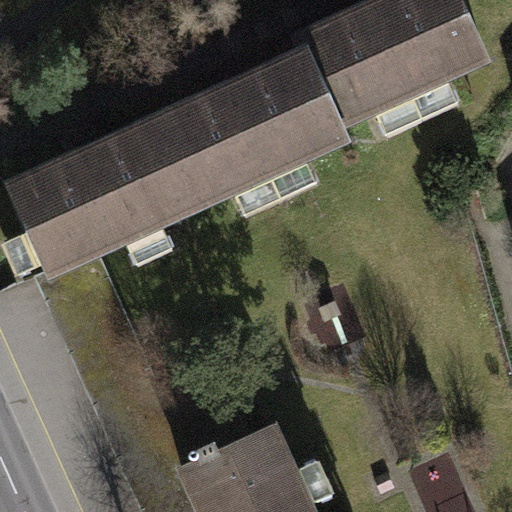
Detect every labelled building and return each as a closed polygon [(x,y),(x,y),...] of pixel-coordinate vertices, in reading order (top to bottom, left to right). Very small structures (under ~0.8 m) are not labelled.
[(385,0),(290,42),(297,59),(334,140),(485,74),(452,0),(385,0)] [(297,59),(145,128),(190,227),(342,158),(334,140),(297,59)] [(145,128),(0,189),(0,199),(37,292),(106,260),(190,227),(145,128)] [(174,405),(106,260),(37,292),(140,511),(185,511),(170,479),(241,446),(214,387),(174,405)] [(241,446),(170,479),(185,511),(305,511),(272,436),(241,446)] [(388,474),(375,480),(382,495),(395,490),(388,474)]
